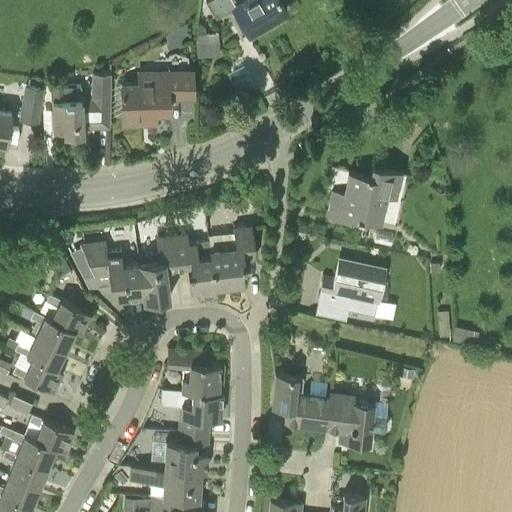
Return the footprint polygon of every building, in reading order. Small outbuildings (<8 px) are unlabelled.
[(248,30),(285,8),(280,0),(207,0),(204,2),(215,18),(233,7),(248,30)] [(205,27),(197,27),(197,39),(220,38),(219,32),(205,32),(205,27)] [(194,96),(193,76),(193,67),(135,68),(137,79),(120,80),(122,112),(125,112),(126,118),(137,118),(138,112),(169,110),(169,96),(194,96)] [(109,125),(110,73),(94,72),(93,100),(79,100),(80,84),(51,84),(53,128),(64,128),(64,133),(83,132),(83,130),(81,131),(81,127),(109,125)] [(36,120),(42,85),(26,83),(21,118),(36,120)] [(0,140),(16,143),(18,126),(9,125),(11,111),(1,109),(0,109),(0,140)] [(402,200),(406,181),(408,171),(372,164),(370,174),(332,166),(327,187),(332,189),(326,215),(358,222),(358,218),(382,223),(388,196),(402,200)] [(256,255),(253,236),(252,222),(232,225),(233,229),(207,232),(208,237),(216,290),(215,285),(244,281),(242,264),(244,264),(244,257),(256,255)] [(196,239),(188,241),(187,231),(172,233),(176,266),(187,264),(189,288),(197,287),(197,293),(216,290),(208,237),(196,239)] [(166,267),(176,266),(172,233),(156,234),(158,257),(138,259),(143,299),(169,296),(166,267)] [(143,299),(138,259),(123,261),(122,252),(107,253),(105,239),(79,243),(93,274),(108,272),(110,284),(114,283),(116,297),(142,294),(143,300),(143,299)] [(71,268),(60,249),(46,256),(57,276),(71,268)] [(379,300),(386,266),(340,256),(335,276),(322,273),(318,295),(348,302),(350,293),(379,300)] [(440,270),(439,260),(429,261),(429,270),(440,270)] [(72,303),(59,297),(49,292),(46,299),(44,298),(37,312),(49,317),(74,328),(80,331),(81,330),(82,331),(83,329),(82,329),(90,311),(72,303)] [(449,333),(448,308),(437,309),(439,334),(449,333)] [(49,317),(37,312),(33,309),(30,316),(40,320),(34,333),(66,348),(67,346),(66,345),(74,328),(49,317)] [(495,339),(477,336),(465,334),(466,326),(455,324),(454,325),(452,339),(454,339),(493,347),(499,348),(501,341),(495,339)] [(65,350),(66,348),(34,333),(28,346),(18,341),(15,347),(25,352),(25,353),(31,356),(31,355),(56,366),(64,349),(65,350)] [(8,335),(5,342),(15,347),(18,341),(18,340),(8,335)] [(181,386),(218,389),(220,362),(209,361),(210,349),(167,346),(166,363),(189,364),(188,375),(181,374),(181,386)] [(62,369),(56,366),(31,355),(31,356),(25,368),(15,363),(12,370),(22,374),(22,375),(53,390),(61,372),(62,372),(63,371),(62,371),(62,369)] [(0,369),(6,372),(11,362),(0,356),(0,369)] [(400,372),(412,374),(414,367),(401,365),(400,372)] [(301,373),(295,372),(275,370),(271,404),(285,406),(283,422),(325,426),(329,388),(328,388),(327,394),(299,391),(301,373)] [(222,389),(218,389),(181,386),(181,388),(182,388),(180,414),(179,414),(178,428),(208,430),(209,416),(220,417),(222,389)] [(373,413),(374,401),(353,399),(354,391),(329,388),(325,426),(349,429),(348,441),(369,443),(371,429),(381,430),(386,426),(387,419),(383,414),(373,413)] [(32,400),(13,392),(8,403),(27,412),(32,400)] [(10,427),(55,445),(65,450),(66,449),(67,449),(67,447),(66,447),(73,429),(31,412),(28,419),(37,423),(32,434),(11,425),(11,426),(10,427)] [(10,427),(11,426),(1,422),(0,424),(0,430),(5,433),(0,444),(0,445),(3,447),(3,448),(47,465),(47,464),(48,465),(49,463),(48,463),(55,445),(10,427)] [(207,442),(208,430),(178,428),(178,439),(166,438),(164,468),(200,470),(200,469),(205,470),(207,450),(195,449),(195,441),(207,442)] [(40,482),(47,465),(3,448),(1,451),(15,457),(8,473),(40,486),(41,483),(40,482)] [(200,470),(164,468),(131,466),(130,480),(164,482),(163,494),(182,495),(182,496),(198,497),(200,470)] [(39,487),(40,486),(8,473),(2,484),(0,483),(0,492),(0,493),(31,505),(38,487),(39,487)] [(111,489),(123,489),(123,479),(112,478),(111,489)] [(362,511),(364,504),(365,494),(343,492),(342,503),(330,502),(328,511),(362,511)] [(30,505),(31,505),(0,493),(0,511),(27,511),(30,507),(31,508),(32,506),(30,505)] [(162,494),(155,494),(153,511),(207,511),(208,509),(181,508),(182,496),(182,495),(163,494),(162,494)] [(124,510),(144,511),(145,496),(125,495),(124,510)] [(300,511),(301,500),(270,497),(268,511),(300,511)]
